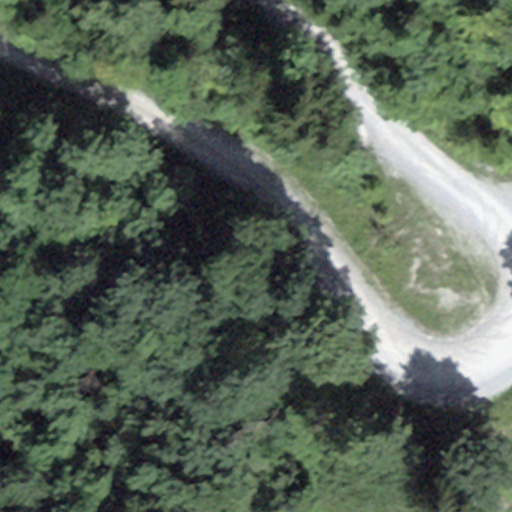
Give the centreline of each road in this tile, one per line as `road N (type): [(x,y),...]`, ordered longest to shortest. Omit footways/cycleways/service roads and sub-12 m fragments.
road 1 (track): [(0,64),(246,191),(420,346),(476,381),(511,379)]
road 2 (track): [(511,243),(288,0)]
